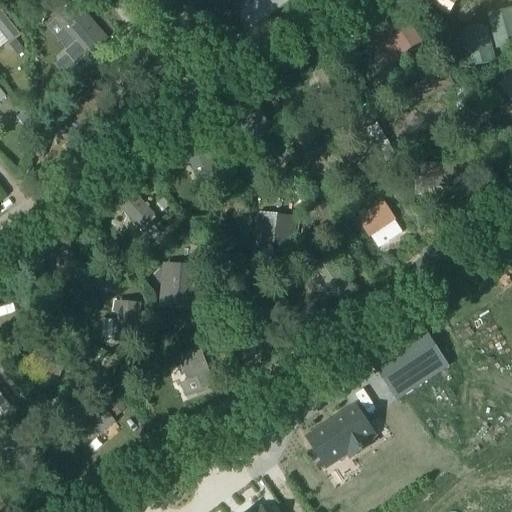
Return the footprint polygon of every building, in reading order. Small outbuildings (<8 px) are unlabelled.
[(144,0),(147,2),(143,6),(151,14),(165,0),(144,0)] [(257,5),(244,14),(254,29),(293,0),(259,0),(255,3),(257,5)] [(40,1),(37,8),(39,8),(37,13),(38,13),(45,16),(47,12),(49,5),(40,1)] [(74,3),(55,19),(85,55),(105,38),(74,3)] [(0,8),(0,33),(8,44),(20,35),(0,8)] [(38,13),(34,23),(41,27),(46,17),(38,13)] [(202,15),(176,36),(183,45),(178,49),(186,58),(213,37),(205,28),(210,25),(202,15)] [(368,36),(390,71),(421,52),(399,17),(368,36)] [(15,41),(9,46),(17,56),(23,51),(15,41)] [(331,67),(316,76),(339,116),(353,108),(331,67)] [(446,71),(405,92),(413,108),(454,86),(446,71)] [(511,77),(499,87),(510,102),(511,100),(511,77)] [(84,78),(63,118),(89,132),(110,93),(84,78)] [(223,130),(240,150),(268,127),(252,107),(242,115),(239,112),(230,119),(233,122),(223,130)] [(23,113),(17,118),(24,127),(30,122),(23,113)] [(322,120),(310,128),(317,139),(329,131),(322,120)] [(377,124),(366,130),(387,165),(398,158),(377,124)] [(205,135),(182,145),(199,187),(222,178),(205,135)] [(462,190),(463,167),(420,165),(420,180),(415,180),(415,197),(433,197),(433,189),(462,190)] [(133,193),(117,208),(137,230),(138,229),(142,234),(136,239),(144,248),(159,235),(151,226),(149,228),(145,224),(153,216),(133,193)] [(370,239),(394,223),(389,213),(383,204),(358,221),(363,230),(370,239)] [(294,222),(269,219),(261,218),(258,242),(291,246),(294,222)] [(168,227),(160,234),(161,236),(164,239),(165,238),(172,232),(179,227),(176,222),(168,227)] [(161,236),(153,244),(158,249),(167,241),(165,238),(164,239),(161,236)] [(50,285),(78,279),(71,245),(44,251),(50,285)] [(327,257),(314,266),(336,300),(349,291),(327,257)] [(164,267),(160,306),(194,309),(198,271),(164,267)] [(503,273),(496,278),(504,289),(510,284),(503,273)] [(265,285),(246,289),(249,302),(267,298),(265,285)] [(9,292),(0,294),(0,309),(13,306),(9,292)] [(348,292),(340,298),(347,308),(355,302),(348,292)] [(116,303),(113,342),(139,344),(142,305),(116,303)] [(242,306),(232,348),(260,355),(270,312),(242,306)] [(424,333),(373,366),(395,401),(447,368),(424,333)] [(200,349),(178,358),(187,383),(180,385),(185,399),(201,394),(215,388),(200,349)] [(51,350),(43,374),(60,379),(68,355),(51,350)] [(149,364),(145,372),(157,378),(161,369),(149,364)] [(0,411),(10,404),(0,392),(0,411)] [(117,402),(109,410),(116,418),(125,410),(117,402)] [(355,408),(307,440),(326,469),(348,455),(351,459),(372,445),(369,441),(375,437),(355,408)] [(106,414),(78,439),(86,449),(115,424),(106,414)] [(20,432),(0,435),(0,451),(22,448),(20,432)] [(9,511),(0,498),(0,511),(9,511)]
